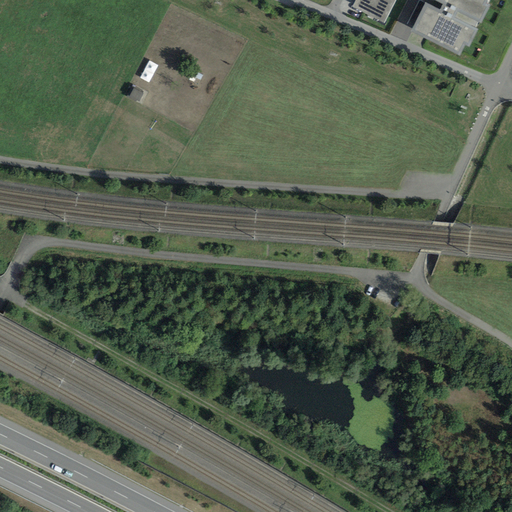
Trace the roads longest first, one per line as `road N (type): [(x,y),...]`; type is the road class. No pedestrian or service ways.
road 1 (unclassified): [(0,160),(167,180),(447,196)]
road 2 (unclassified): [(0,302),(38,241),(411,282)]
road 3 (track): [(3,294),(387,511)]
road 4 (residential): [(293,0),(499,85)]
road 5 (motorway): [(151,511),(0,434)]
road 6 (unclassified): [(447,196),(499,85)]
